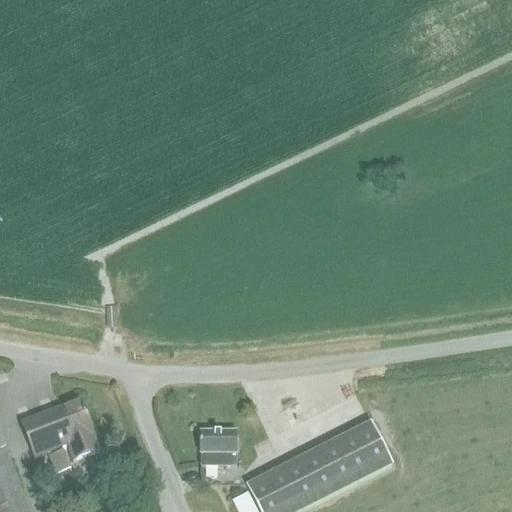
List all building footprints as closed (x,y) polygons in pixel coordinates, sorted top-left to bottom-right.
[(349,391),(337,400),(352,420),(364,411),(349,391)] [(99,454),(93,438),(81,405),(22,428),(34,460),(68,448),(74,464),(99,454)] [(309,511),(393,469),(372,426),(246,490),(257,511),(309,511)] [(201,436),(201,458),(202,458),(202,467),(220,467),(220,458),(237,458),(237,436),(201,436)] [(0,511),(27,511),(0,438),(0,511)] [(232,505),(236,511),(253,511),(247,498),(232,505)]
